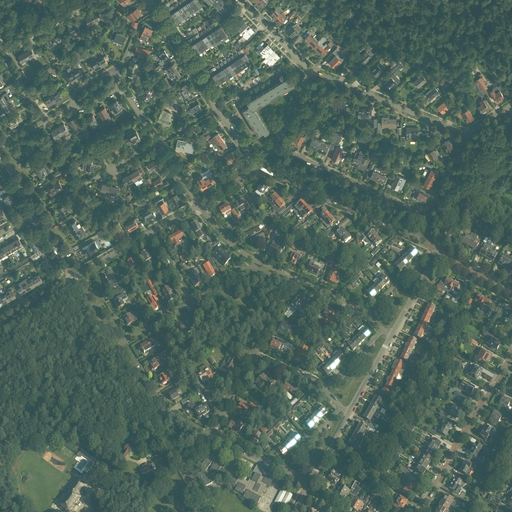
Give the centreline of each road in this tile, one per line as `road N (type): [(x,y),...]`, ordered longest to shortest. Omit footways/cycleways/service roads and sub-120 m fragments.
road 1 (residential): [(430,243),(259,167)]
road 2 (residential): [(417,511),(511,352)]
road 3 (residential): [(470,132),(310,71)]
road 4 (residential): [(425,213),(274,143)]
road 5 (residential): [(439,248),(511,114)]
road 6 (residential): [(34,213),(157,141)]
road 7 (residential): [(216,107),(147,0)]
